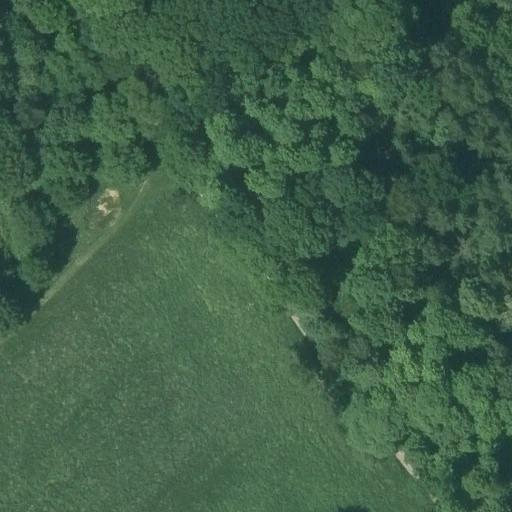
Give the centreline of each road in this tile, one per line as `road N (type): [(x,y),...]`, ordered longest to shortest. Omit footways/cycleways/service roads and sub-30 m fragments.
road 1 (track): [(84,34),(435,511)]
road 2 (track): [(0,329),(168,148)]
road 3 (track): [(481,0),(402,81),(389,119)]
